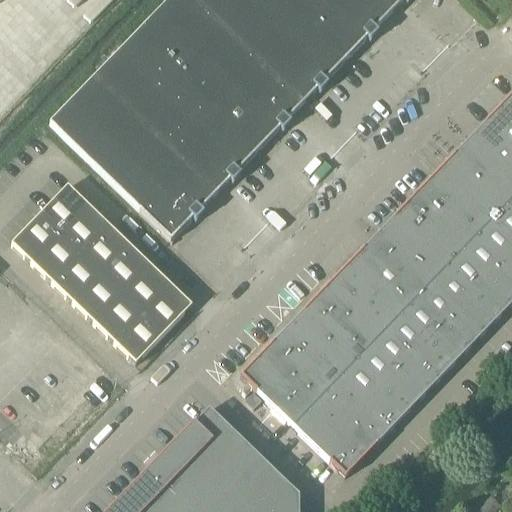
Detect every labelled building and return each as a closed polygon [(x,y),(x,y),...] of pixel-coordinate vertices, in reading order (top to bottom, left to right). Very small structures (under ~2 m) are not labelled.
[(186,0),(172,0),(135,38),(256,156),(300,110),(186,0)] [(276,0),(186,0),(300,110),(344,65),(276,0)] [(367,0),(276,0),(344,65),(388,19),(367,0)] [(367,0),(388,19),(406,0),(367,0)] [(135,38),(91,84),(213,201),(256,156),(135,38)] [(213,201),(91,84),(48,129),(138,216),(169,246),(213,201)] [(466,145),(511,188),(511,98),(486,125),(466,145)] [(511,188),(466,145),(421,192),(474,243),(489,227),(504,211),(511,203),(511,188)] [(58,185),(30,214),(52,235),(80,206),(58,185)] [(474,243),(421,192),(376,238),(429,289),(444,274),(459,258),(474,243)] [(52,235),(74,256),(102,227),(80,206),(52,235)] [(511,218),(504,211),(489,227),(511,249),(511,218)] [(2,243),(24,264),(52,235),(30,214),(2,243)] [(74,256),(96,277),(124,248),(102,227),(74,256)] [(474,243),(511,279),(511,249),(489,227),(474,243)] [(24,264),(46,285),(74,256),(52,235),(24,264)] [(331,285),(384,336),(399,320),(414,305),(429,289),(376,238),(331,285)] [(459,258),(511,309),(511,308),(511,279),(474,243),(459,258)] [(96,277),(118,298),(146,269),(124,248),(96,277)] [(46,285),(68,306),(96,277),(74,256),(46,285)] [(459,258),(444,274),(497,324),(511,309),(459,258)] [(118,298),(140,319),(168,290),(146,269),(118,298)] [(444,274),(429,289),(482,340),(497,324),(444,274)] [(68,306),(90,327),(118,298),(96,277),(68,306)] [(286,332),(339,382),(354,367),(369,351),(384,336),(331,285),(286,332)] [(414,305),(467,355),(482,340),(429,289),(414,305)] [(168,290),(140,319),(162,340),(190,312),(183,305),(183,304),(168,290)] [(90,327),(112,348),(140,319),(118,298),(90,327)] [(414,305),(399,320),(452,371),(467,355),(414,305)] [(140,319),(112,348),(127,363),(127,362),(134,369),(162,340),(140,319)] [(399,320),(384,336),(437,386),(452,371),(399,320)] [(291,433),(339,382),(286,332),(267,352),(239,382),(245,388),(244,388),(291,433)] [(422,402),(437,386),(384,336),(369,351),(422,402)] [(369,351),(354,367),(407,417),(422,402),(369,351)] [(354,367),(339,382),(392,433),(407,417),(354,367)] [(383,442),(392,433),(339,382),(291,433),(337,477),(343,483),(360,465),(363,462),(372,453),(383,442)] [(252,398),(251,399),(244,406),(252,415),(260,406),(252,398)] [(192,430),(147,476),(184,511),(297,511),(297,501),(207,414),(192,430)] [(184,511),(147,476),(112,511),(184,511)] [(475,511),(498,511),(500,510),(490,500),(488,503),(485,500),(477,509),(478,510),(475,511)]
